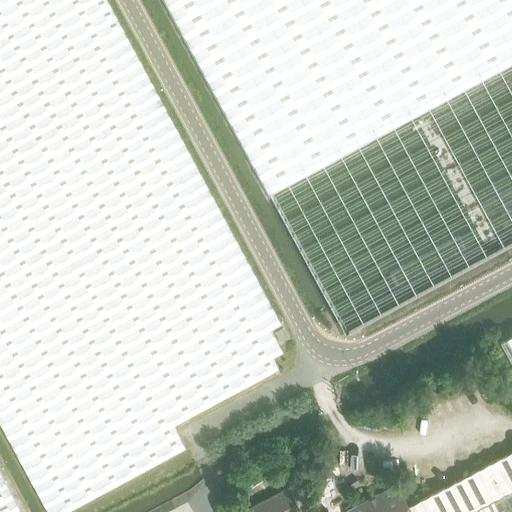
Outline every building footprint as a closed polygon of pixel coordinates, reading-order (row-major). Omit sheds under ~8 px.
[(0,0),(0,418),(50,511),(67,511),(185,448),(173,425),(278,369),(278,368),(272,357),(282,352),(270,329),(281,324),(264,290),(263,289),(111,8),(107,0),(0,0)] [(511,0),(165,0),(321,289),(345,334),(429,289),(511,244),(511,0)] [(511,335),(500,341),(511,363),(511,335)] [(247,511),(511,511),(511,454),(501,461),(409,509),(397,487),(348,511),(299,511),(288,491),(247,511)] [(20,511),(0,472),(0,511),(20,511)]
